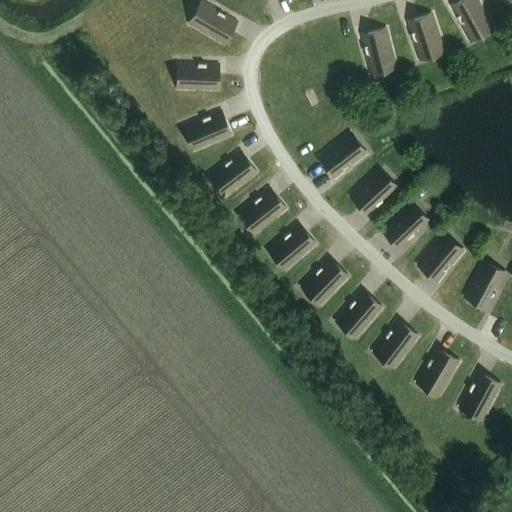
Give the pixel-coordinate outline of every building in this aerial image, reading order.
[(468,39),(490,27),(475,0),(463,0),(451,7),(468,39)] [(224,45),(236,23),(205,5),(193,27),(224,45)] [(418,57),(442,49),(431,15),(407,23),(418,57)] [(370,71),(394,65),(385,30),(361,36),(370,71)] [(217,91),(218,66),(182,64),(181,90),(217,91)] [(197,150),(230,135),(221,112),(187,127),(197,150)] [(334,179),(362,157),(347,137),(318,159),(334,179)] [(227,195),(256,173),(241,153),(212,175),(227,195)] [(367,216),(394,192),(376,173),(350,198),(367,216)] [(422,185),(415,191),(420,197),(427,191),(422,185)] [(257,232),(285,210),(270,190),(242,212),(257,232)] [(399,250),(425,225),(408,207),(382,232),(399,250)] [(287,268),(315,245),(299,226),(271,249),(287,268)] [(437,283),(460,255),(441,239),(417,266),(437,283)] [(322,303),(347,277),(329,260),(304,285),(322,303)] [(486,310),(503,278),(481,266),(464,298),(486,310)] [(358,336),(381,308),(362,292),(339,319),(358,336)] [(396,365),(417,337),(397,322),(376,350),(396,365)] [(440,393),(458,362),(437,350),(419,381),(440,393)] [(483,417),(500,385),(478,373),(461,405),(483,417)]
